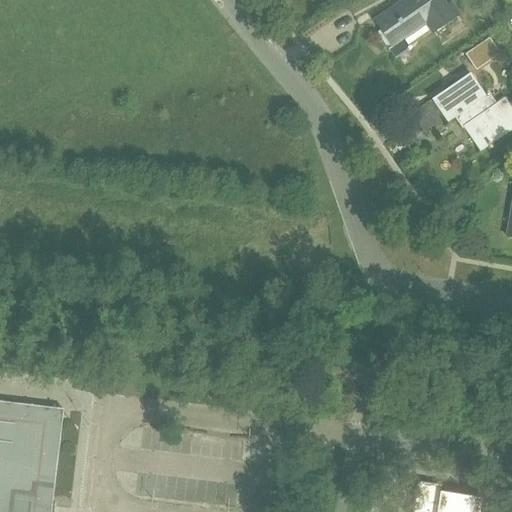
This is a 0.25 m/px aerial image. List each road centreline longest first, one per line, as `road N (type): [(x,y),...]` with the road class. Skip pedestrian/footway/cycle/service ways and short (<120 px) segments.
road 1 (residential): [(511,305),(387,282),(377,272),(322,128),(223,0)]
road 2 (unclassified): [(511,458),(353,436)]
